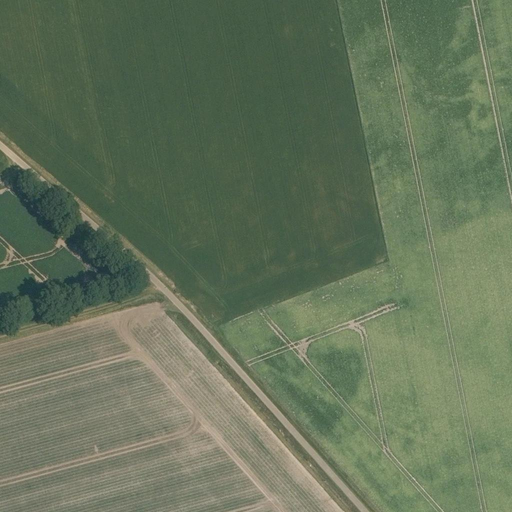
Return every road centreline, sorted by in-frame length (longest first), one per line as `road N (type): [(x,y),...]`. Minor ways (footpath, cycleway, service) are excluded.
road 1 (unclassified): [(0,145),(175,300),(364,511)]
road 2 (track): [(0,334),(126,299),(154,280)]
